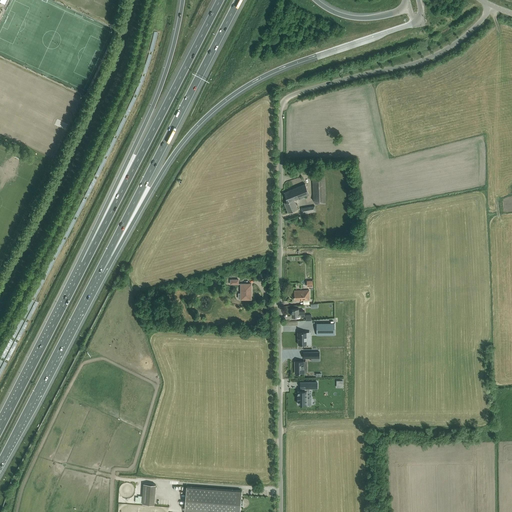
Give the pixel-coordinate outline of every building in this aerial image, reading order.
[(317,200),(317,204),(325,203),(324,175),(316,175),(316,177),(313,177),(313,178),(311,178),(311,184),(313,184),(313,200),(317,200)] [(284,192),(287,201),(284,202),(288,212),(298,208),(294,200),(309,194),(305,184),(284,192)] [(316,212),(315,206),(301,208),(302,214),(316,212)] [(423,212),(372,217),(378,295),(410,292),(406,289),(406,287),(405,285),(404,287),(405,288),(405,291),(399,291),(393,287),(392,287),(392,285),(393,283),(396,286),(401,280),(405,280),(406,275),(410,269),(410,270),(417,269),(409,267),(408,261),(410,259),(411,254),(420,256),(422,254),(423,257),(427,256),(423,212)] [(369,297),(367,276),(355,277),(356,298),(369,297)] [(241,283),(241,284),(241,293),(239,293),(239,298),(241,298),(241,299),(251,299),(251,295),(251,292),(251,283),(241,283)] [(303,300),(309,299),(309,290),(299,290),(294,290),(294,299),(303,299),(303,300)] [(336,335),(336,323),(318,323),(318,335),(336,335)] [(314,340),(314,335),(311,335),(311,331),(301,332),(301,344),(311,344),(311,340),(314,340)] [(319,360),(319,352),(303,352),(303,356),(303,360),(319,360)] [(295,361),(295,366),(295,368),(295,373),(299,373),(304,373),(304,361),(295,361)] [(299,395),(298,395),(298,400),(299,400),(299,404),(311,404),(311,399),(307,399),(307,391),(310,391),(310,388),(317,388),(317,382),(305,382),(305,388),(305,391),(299,391),(299,395)] [(156,484),(144,483),(142,504),(154,504),(156,484)] [(184,511),(240,511),(242,491),(187,486),(184,511)]
